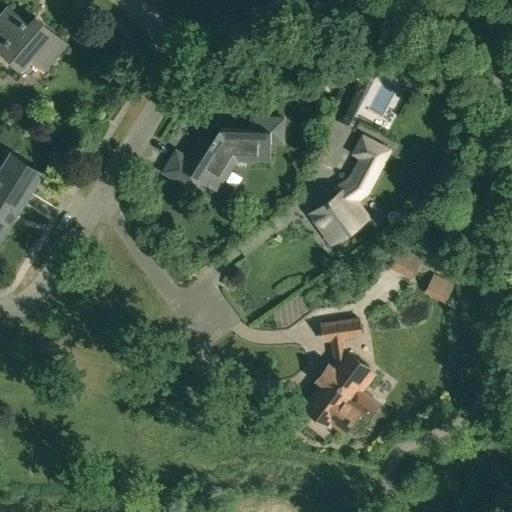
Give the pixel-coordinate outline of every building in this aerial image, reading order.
[(45,69),(67,44),(36,17),(29,24),(9,7),(0,17),(0,46),(1,47),(0,47),(24,69),(33,59),(45,69)] [(274,8),(252,13),(255,25),(276,20),(274,8)] [(351,125),(365,95),(349,88),(335,118),(336,119),(336,120),(350,126),(350,125),(351,125)] [(285,143),(286,119),(253,117),(252,129),(221,128),(205,153),(194,147),(188,157),(177,150),(164,172),(193,190),(200,179),(218,191),(238,159),(271,160),(272,142),(285,143)] [(369,193),(390,150),(364,136),(354,154),(362,158),(352,178),(344,183),(347,188),(314,213),(335,242),(369,218),(357,201),(369,193)] [(0,239),(0,240),(33,188),(4,169),(0,175),(0,239)] [(425,253),(401,241),(388,266),(413,278),(425,253)] [(447,303),(456,283),(435,273),(426,292),(447,303)] [(346,431),(361,411),(369,418),(380,403),(359,388),(372,370),(348,352),(347,353),(345,338),(362,335),(360,319),(324,324),(326,340),(334,339),(338,366),(336,368),(331,365),(320,380),(325,383),(307,406),(331,424),(334,421),(346,431)]
